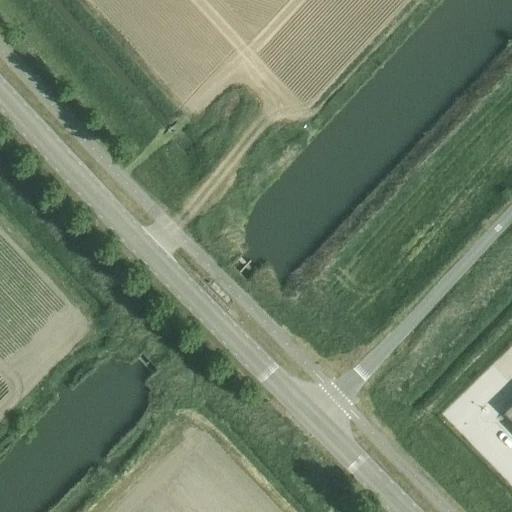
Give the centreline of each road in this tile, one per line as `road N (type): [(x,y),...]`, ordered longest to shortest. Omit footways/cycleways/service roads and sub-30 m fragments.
road 1 (secondary): [(312,419),(0,92)]
road 2 (unclassified): [(312,419),(511,212)]
road 3 (secondary): [(405,511),(312,419)]
